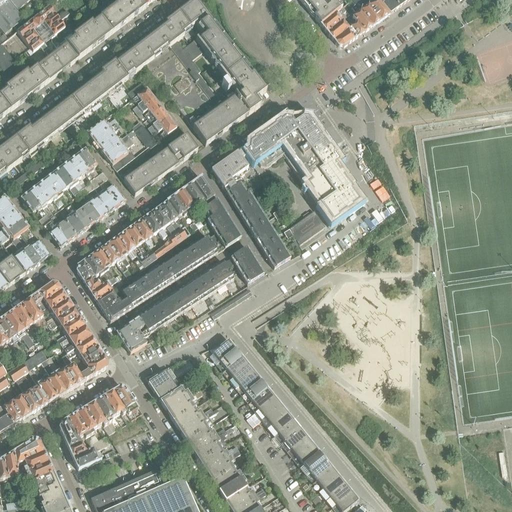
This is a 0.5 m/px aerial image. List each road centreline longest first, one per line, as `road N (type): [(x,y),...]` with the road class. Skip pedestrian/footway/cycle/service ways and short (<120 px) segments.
road 1 (residential): [(339,68),(58,266)]
road 2 (residential): [(0,136),(176,0)]
road 3 (unknown): [(199,343),(300,511)]
road 4 (residential): [(215,511),(128,375)]
road 5 (residential): [(128,375),(58,266)]
